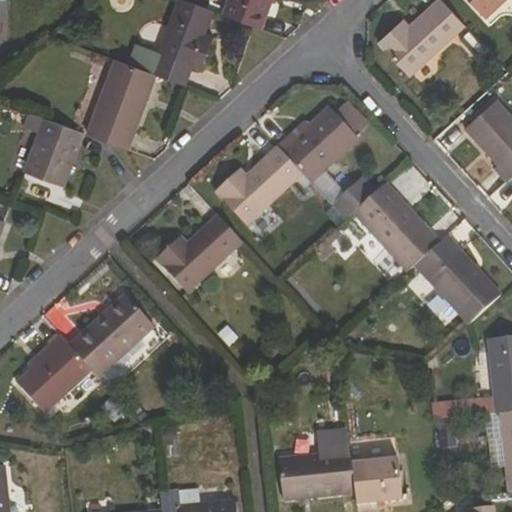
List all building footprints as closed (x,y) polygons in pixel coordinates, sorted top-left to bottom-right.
[(158,75),(187,86),(194,68),(203,71),(216,37),(207,34),(215,12),(183,0),(179,0),(153,74),(158,75)] [(257,27),(262,29),(273,0),(230,0),(225,15),(257,27)] [(393,30),(380,43),(411,77),(466,25),(443,0),(438,0),(411,26),(399,36),(393,30)] [(470,0),(486,17),(505,0),(470,0)] [(405,19),(393,30),(399,36),(411,26),(405,19)] [(107,142),(130,150),(158,75),(153,74),(116,60),(88,135),(107,142)] [(499,165),(495,168),(508,182),(511,178),(511,114),(499,100),(466,129),(499,165)] [(381,191),(367,176),(348,195),(326,171),(360,140),(330,108),(311,125),(299,135),(296,132),(279,147),(304,175),(347,222),(355,214),(381,191)] [(80,147),(74,145),(79,132),(44,119),(24,173),(65,188),(80,147)] [(299,135),(311,125),(307,121),(296,132),(299,135)] [(229,182),(217,192),(248,226),(304,175),(279,147),(248,176),(235,188),(229,182)] [(235,188),(248,176),(242,169),(229,182),(235,188)] [(416,266),(442,242),(389,184),(381,191),(355,214),(409,273),(416,266)] [(218,215),(188,243),(176,254),(170,248),(157,260),(188,294),(244,243),(218,215)] [(442,242),(416,266),(471,325),(503,296),(449,236),(442,242)] [(182,237),(170,248),(176,254),(188,243),(182,237)] [(93,371),(100,379),(156,328),(125,295),(70,346),(93,371)] [(70,346),(60,336),(37,357),(42,362),(33,370),(18,384),(46,415),(93,371),(70,346)] [(502,414),(511,412),(511,352),(492,354),(497,415),(502,414)] [(33,370),(42,362),(37,357),(28,365),(33,370)] [(510,494),(511,493),(511,412),(502,414),(510,494)] [(442,446),(453,446),(452,419),(440,419),(442,446)] [(354,463),(353,451),(280,459),(285,503),(357,495),(354,463)] [(359,507),(404,502),(399,458),(354,463),(357,495),(359,507)] [(0,511),(11,511),(7,467),(0,467),(0,511)] [(237,511),(236,502),(162,509),(162,511),(237,511)]
